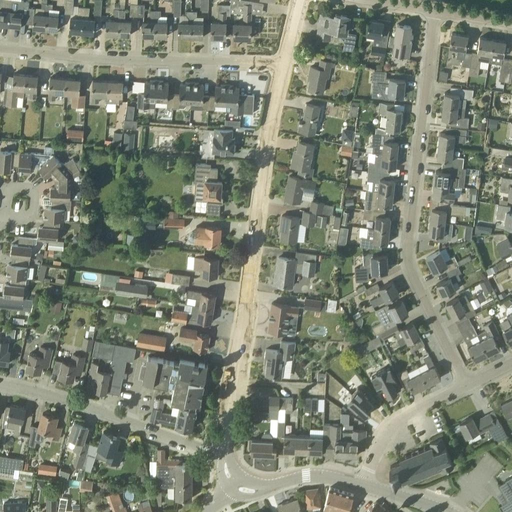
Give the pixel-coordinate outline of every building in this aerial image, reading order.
[(0,0),(0,24),(8,25),(11,0),(0,0)] [(29,2),(28,2),(21,1),(13,0),(11,0),(8,25),(21,27),(21,22),(27,23),(29,6),(29,2)] [(73,14),(73,0),(65,0),(65,13),(73,14)] [(101,16),(102,0),(98,0),(94,0),(94,16),(101,16)] [(174,0),(173,16),(179,17),(179,15),(181,15),(181,0),(174,0)] [(208,10),(208,0),(200,0),(200,10),(208,10)] [(251,24),(251,5),(251,1),(242,0),(230,0),(231,4),(231,5),(230,13),(244,13),(244,24),(234,24),(234,38),(250,39),(251,24)] [(33,28),(45,29),(47,3),(42,3),(41,14),(34,14),(33,24),(33,28)] [(57,30),(59,15),(48,14),(49,12),(52,10),(52,4),(47,3),(45,29),(57,30)] [(230,16),(230,13),(231,5),(218,5),(218,13),(219,13),(219,23),(211,23),(211,37),(225,38),(226,16),(230,16)] [(69,31),(81,32),(84,7),(78,7),(78,12),(78,18),(70,17),(69,31)] [(84,7),(81,32),(94,33),(95,19),(88,18),(88,12),(89,7),(84,7)] [(118,35),(119,9),(114,9),(114,15),(116,18),(116,20),(106,20),(105,34),(118,35)] [(124,15),(125,9),(119,9),(118,35),(130,35),(131,21),(124,21),(124,15)] [(154,36),(155,11),(150,10),(150,16),(153,18),(153,22),(142,21),(142,36),(154,36)] [(167,36),(168,22),(157,22),(157,19),(160,16),(160,11),(155,11),(154,36),(167,36)] [(186,16),(189,18),(188,23),(178,22),(178,36),(191,37),(191,11),(186,11),(186,16)] [(203,37),(204,23),(196,23),(196,12),(191,11),(191,37),(203,37)] [(349,17),(335,14),(335,17),(321,14),(317,38),(330,40),(331,31),(339,32),(338,37),(346,38),(347,32),(349,17)] [(384,59),(386,48),(388,36),(381,35),(383,22),(369,20),(367,35),(374,36),(371,54),(382,56),(381,59),(384,59)] [(411,43),(412,34),(409,33),(411,26),(397,24),(395,37),(389,36),(388,46),(393,47),(392,53),(408,56),(410,43),(411,43)] [(469,67),(472,53),(465,52),(467,36),(451,33),(449,47),(457,49),(456,59),(463,60),(462,66),(469,67)] [(489,62),(492,40),(479,38),(477,53),(478,53),(478,54),(472,53),(469,67),(468,75),(478,77),(480,61),(489,62)] [(503,57),(506,42),(492,40),(489,62),(501,65),(499,81),(504,82),(508,60),(502,59),(503,57)] [(335,68),(335,64),(331,63),(331,62),(320,60),(319,68),(310,67),(309,74),(311,75),(308,90),(322,93),(327,70),(329,71),(330,67),(335,68)] [(395,95),(403,96),(403,95),(405,80),(385,78),(386,72),(373,70),(372,81),(377,82),(385,99),(395,100),(395,95)] [(440,71),(438,80),(447,82),(448,72),(440,71)] [(24,98),(26,75),(13,74),(12,87),(5,86),(3,106),(17,107),(18,97),(24,98)] [(36,98),(38,76),(26,75),(24,98),(25,88),(31,89),(30,97),(36,98)] [(64,93),(65,78),(50,77),(48,99),(55,100),(55,93),(64,93)] [(84,107),(85,95),(79,94),(81,80),(65,78),(64,93),(73,94),(72,106),(84,107)] [(107,96),(108,81),(93,80),(91,103),(99,103),(99,95),(107,96)] [(155,99),(157,80),(150,80),(150,82),(145,82),(144,93),(138,92),(137,107),(149,107),(150,99),(155,99)] [(173,107),(173,95),(168,94),(168,83),(163,83),(163,81),(157,80),(155,99),(161,100),(161,102),(166,102),(166,107),(173,107)] [(122,104),(123,81),(108,81),(107,96),(107,103),(116,103),(116,104),(122,104)] [(191,101),(192,82),(186,82),(185,84),(180,84),(180,95),(173,95),(173,107),(178,107),(183,108),(184,106),(184,101),(191,101)] [(208,109),(209,97),(203,96),(204,85),(198,85),(199,83),(192,82),(191,101),(202,102),(201,109),(208,109)] [(226,104),(227,84),(221,84),(221,86),(216,86),(215,97),(209,97),(208,109),(214,110),(214,105),(220,105),(220,104),(226,104)] [(244,94),(244,98),(238,98),(239,87),(234,87),(234,85),(227,84),(226,104),(231,104),(231,112),(243,113),(252,113),(253,95),(244,94)] [(472,100),(473,90),(450,87),(450,93),(444,93),(443,106),(465,108),(466,99),(472,100)] [(386,127),(385,129),(390,129),(400,130),(401,116),(402,110),(394,109),(394,104),(380,102),(380,107),(379,112),(387,113),(387,117),(384,118),(383,125),(386,127)] [(314,134),(320,106),(306,103),(303,121),(299,120),(299,122),(298,130),(314,134)] [(468,129),(469,118),(464,118),(465,108),(443,106),(441,119),(447,119),(446,125),(468,129)] [(136,129),(137,120),(125,120),(124,128),(136,129)] [(489,120),(488,128),(496,129),(497,121),(489,120)] [(376,127),(375,134),(373,134),(371,147),(373,147),(372,153),(376,153),(397,155),(398,143),(392,142),(393,136),(389,135),(390,129),(385,129),(376,127)] [(465,143),(466,130),(446,127),(445,133),(440,133),(438,146),(453,147),(454,142),(465,143)] [(233,154),(235,138),(232,137),(232,130),(213,129),(213,142),(203,142),(202,142),(201,156),(214,157),(214,152),(233,154)] [(343,129),(341,140),(342,140),(342,145),(343,145),(353,147),(354,141),(355,137),(355,132),(353,132),(354,131),(343,129)] [(121,146),(122,133),(121,133),(120,133),(114,133),(114,134),(113,145),(121,146)] [(124,138),(123,149),(133,149),(134,138),(124,138)] [(309,168),(314,144),(299,141),(296,156),(293,155),(291,166),(299,168),(298,174),(312,177),(314,169),(309,168)] [(343,145),(341,155),(351,157),(353,147),(343,145)] [(53,154),(51,154),(52,147),(45,146),(44,154),(31,152),(31,153),(20,152),(20,151),(18,166),(18,172),(30,173),(30,167),(39,168),(53,154)] [(462,168),(464,158),(452,157),(453,147),(438,146),(437,159),(442,159),(442,166),(462,168)] [(511,150),(492,147),(491,154),(505,156),(504,164),(511,164),(511,150)] [(11,152),(0,150),(0,170),(10,171),(10,165),(18,166),(20,151),(11,151),(11,152)] [(397,155),(376,153),(374,163),(369,162),(368,171),(389,174),(390,168),(395,168),(397,155)] [(61,163),(53,155),(53,154),(39,168),(47,177),(52,173),(57,179),(80,171),(79,170),(81,169),(81,160),(75,162),(73,158),(62,163),(62,162),(61,163)] [(217,181),(218,169),(210,169),(206,165),(206,164),(195,163),(194,182),(195,182),(194,200),(207,201),(206,214),(219,215),(220,203),(223,203),(224,190),(221,190),(222,181),(217,181)] [(466,168),(462,168),(442,166),(441,172),(436,171),(434,184),(455,186),(456,186),(464,187),(466,168)] [(71,188),(72,178),(81,174),(80,171),(57,179),(57,187),(51,187),(50,199),(52,199),(71,200),(70,200),(70,188),(71,188)] [(393,193),(394,180),(388,180),(389,174),(368,171),(367,181),(373,181),(372,190),(393,193)] [(313,193),(315,183),(303,181),(303,179),(289,176),(284,200),(300,203),(302,191),(313,193)] [(511,198),(511,178),(502,177),(500,191),(509,192),(508,198),(511,198)] [(455,186),(434,184),(433,197),(438,197),(438,203),(453,205),(455,186)] [(475,201),(476,190),(469,189),(468,201),(475,201)] [(393,193),(372,190),(372,191),(370,191),(369,200),(365,199),(364,209),(385,211),(386,205),(391,206),(393,193)] [(72,192),(72,200),(80,200),(80,192),(72,192)] [(70,209),(71,200),(52,199),(51,207),(45,207),(44,219),(45,219),(60,220),(64,220),(65,209),(70,209)] [(333,214),(334,206),(324,204),(324,203),(312,201),(310,210),(333,214)] [(465,216),(465,215),(466,207),(453,205),(438,203),(437,209),(432,208),(430,222),(444,223),(445,214),(465,216)] [(510,206),(507,205),(499,204),(498,204),(496,218),(505,220),(504,226),(511,226),(511,212),(509,212),(510,206)] [(389,230),(390,218),(384,217),(385,211),(364,209),(363,218),(375,220),(374,229),(389,230)] [(303,211),(301,224),(302,224),(315,225),(316,213),(303,211)] [(296,241),(298,224),(299,217),(282,215),(280,226),(282,226),(280,240),(296,241)] [(317,215),(316,226),(326,227),(327,217),(317,215)] [(156,216),(140,216),(141,226),(141,229),(156,228),(156,216)] [(184,228),(184,218),(158,219),(158,227),(164,226),(164,229),(184,228)] [(60,220),(45,219),(45,227),(39,227),(38,238),(48,239),(58,240),(58,229),(59,229),(60,220)] [(451,237),(453,224),(444,223),(430,222),(429,234),(434,235),(433,241),(446,242),(447,236),(451,237)] [(219,245),(221,228),(199,226),(199,232),(192,231),(189,234),(188,239),(191,242),(200,243),(219,245)] [(374,229),(367,228),(366,237),(362,237),(361,246),(381,249),(382,243),(388,243),(389,230),(374,229)] [(511,242),(510,244),(505,233),(492,234),(503,256),(504,256),(506,261),(511,258),(511,242)] [(32,247),(33,244),(33,238),(19,236),(18,245),(12,244),(10,256),(15,256),(30,258),(31,247),(32,247)] [(440,251),(426,258),(433,272),(444,267),(447,272),(458,266),(458,265),(471,259),(470,255),(457,262),(454,256),(451,258),(450,256),(444,259),(440,251)] [(313,276),(316,255),(303,253),(296,252),(295,259),(278,257),(276,275),(275,275),(274,284),(292,286),(293,272),(302,273),(302,275),(313,276)] [(373,256),(373,253),(363,254),(364,265),(360,265),(361,268),(355,269),(356,280),(369,279),(368,272),(372,272),(387,271),(386,255),(373,256)] [(217,277),(218,258),(195,255),(194,268),(201,269),(201,276),(217,277)] [(29,267),(30,258),(15,256),(14,264),(8,264),(7,276),(26,278),(28,266),(29,267)] [(44,281),(47,266),(41,265),(38,280),(44,281)] [(442,296),(456,290),(452,283),(460,279),(458,274),(461,273),(458,266),(447,272),(449,278),(436,284),(442,296)] [(189,285),(190,276),(172,273),(171,283),(189,285)] [(25,287),(26,278),(7,276),(12,276),(11,284),(5,284),(3,296),(23,298),(24,286),(25,287)] [(101,279),(99,290),(115,292),(117,282),(107,280),(101,279)] [(491,284),(488,279),(480,283),(482,288),(491,284)] [(370,301),(372,305),(373,307),(399,294),(392,281),(379,288),(379,289),(382,295),(370,301)] [(148,287),(136,285),(117,282),(115,292),(134,295),(146,297),(148,287)] [(358,293),(366,288),(363,284),(355,289),(358,293)] [(213,308),(215,294),(188,289),(187,297),(201,299),(199,306),(213,308)] [(504,291),(497,295),(500,300),(507,296),(504,291)] [(3,296),(0,295),(0,306),(33,310),(34,299),(27,298),(23,298),(3,296)] [(473,314),(470,309),(472,308),(468,301),(469,301),(466,295),(459,298),(458,297),(446,304),(453,318),(456,323),(467,317),(473,314)] [(511,301),(507,298),(503,304),(508,308),(511,302),(511,301)] [(142,299),(141,304),(147,305),(147,306),(156,307),(156,300),(148,299),(147,299),(142,299)] [(327,301),(321,301),(306,299),(304,308),(320,310),(325,311),(327,301)] [(328,299),(326,311),(335,312),(336,300),(328,299)] [(52,300),(50,309),(60,311),(62,302),(52,300)] [(402,300),(389,306),(394,319),(408,313),(402,300)] [(297,315),(298,306),(290,305),(271,303),(268,330),(273,331),(274,333),(280,334),(281,332),(287,333),(289,314),(297,315)] [(213,308),(199,306),(194,305),(193,312),(172,309),(170,321),(186,323),(186,319),(211,323),(213,308)] [(509,344),(511,342),(511,314),(507,317),(508,319),(499,324),(503,331),(509,344)] [(477,335),(476,335),(467,317),(456,323),(465,341),(468,346),(467,347),(474,361),(487,355),(477,335)] [(486,330),(477,335),(487,355),(499,348),(493,335),(499,332),(493,320),(483,325),(486,330)] [(408,342),(420,336),(413,322),(401,328),(399,329),(397,325),(386,330),(380,333),(384,340),(395,334),(397,340),(400,345),(407,342),(408,342)] [(378,334),(380,333),(386,330),(383,325),(382,323),(372,328),(375,335),(378,334)] [(165,326),(163,336),(174,338),(175,328),(165,326)] [(207,351),(210,335),(196,333),(196,330),(181,328),(179,340),(195,343),(194,348),(207,351)] [(58,340),(60,332),(54,330),(52,338),(58,340)] [(138,333),(136,345),(164,350),(166,338),(138,333)] [(90,350),(92,339),(84,337),(81,349),(90,350)] [(375,347),(382,344),(382,343),(379,337),(371,340),(375,347)] [(7,350),(8,340),(0,339),(0,362),(8,364),(10,350),(7,350)] [(133,361),(134,359),(136,347),(95,339),(92,354),(112,358),(109,372),(97,369),(98,363),(92,362),(88,383),(93,384),(92,389),(106,392),(115,393),(120,394),(123,376),(126,377),(127,372),(124,372),(126,360),(133,361)] [(413,357),(416,355),(413,351),(424,345),(422,340),(408,347),(413,357)] [(293,358),(296,343),(281,341),(279,351),(265,349),(264,358),(267,358),(265,374),(267,374),(267,375),(282,377),(284,357),(293,358)] [(367,352),(363,345),(355,348),(359,355),(367,352)] [(42,365),(48,366),(52,349),(40,346),(38,355),(30,353),(26,369),(41,373),(42,365)] [(81,374),(84,357),(73,355),(71,363),(55,359),(52,372),(59,373),(58,377),(73,380),(75,373),(81,374)] [(441,378),(429,355),(423,357),(428,367),(420,371),(427,385),(441,378)] [(142,379),(144,380),(153,382),(152,383),(174,387),(171,401),(179,403),(177,415),(161,411),(162,409),(153,407),(150,420),(159,422),(159,421),(175,424),(175,425),(181,426),(180,431),(186,432),(187,427),(192,428),(194,417),(195,417),(197,408),(196,407),(197,402),(199,403),(206,369),(204,369),(205,364),(177,358),(177,361),(155,356),(155,357),(147,356),(146,360),(144,360),(141,374),(143,375),(142,379)] [(8,365),(7,376),(15,377),(16,365),(8,365)] [(390,367),(386,369),(385,368),(376,372),(377,374),(372,377),(377,386),(382,383),(388,396),(397,391),(396,390),(400,388),(400,390),(401,389),(390,367)] [(427,385),(420,371),(418,367),(407,373),(406,370),(398,374),(406,391),(411,388),(413,392),(427,385)] [(358,387),(351,394),(354,396),(368,409),(373,403),(366,397),(367,395),(358,387)] [(278,419),(278,409),(279,397),(269,396),(269,412),(254,411),(254,417),(278,419)] [(354,396),(347,403),(357,411),(358,410),(365,416),(370,411),(368,409),(354,396)] [(511,416),(511,400),(511,401),(511,400),(501,405),(508,418),(511,416)] [(6,405),(4,414),(2,427),(6,428),(6,427),(11,406),(7,405),(6,405)] [(19,436),(22,421),(26,408),(11,405),(11,406),(6,427),(15,428),(14,434),(19,436)] [(507,436),(494,411),(490,413),(474,421),(472,417),(459,423),(467,437),(478,431),(479,434),(489,429),(496,441),(507,436)] [(49,413),(45,412),(45,413),(43,413),(38,428),(32,426),(30,438),(28,445),(35,447),(36,441),(39,443),(42,442),(45,431),(51,432),(49,437),(58,440),(62,428),(55,426),(56,421),(54,421),(55,416),(49,415),(49,413)] [(286,452),(287,435),(284,434),(285,421),(284,421),(279,421),(277,421),(277,434),(277,435),(276,447),(276,455),(284,455),(285,451),(286,452)] [(73,465),(82,468),(90,443),(83,441),(88,426),(74,422),(69,438),(70,438),(77,440),(75,448),(74,450),(78,452),(73,465)] [(339,455),(341,430),(340,430),(340,425),(323,424),(323,436),(322,453),(323,453),(335,454),(339,455)] [(366,430),(353,430),(341,430),(339,455),(357,455),(357,448),(365,448),(366,430)] [(116,448),(120,437),(104,431),(98,447),(95,457),(106,460),(118,464),(123,451),(116,448)] [(261,454),(276,455),(276,447),(277,435),(271,435),(269,432),(264,432),(262,435),(261,439),(252,439),(252,440),(251,452),(256,452),(256,454),(256,456),(257,457),(259,457),(261,456),(261,454)] [(296,452),(297,435),(287,435),(286,452),(296,452)] [(309,453),(309,436),(297,435),(296,452),(309,453)] [(309,453),(322,453),(323,436),(309,436),(309,453)] [(445,446),(442,438),(430,443),(431,446),(425,449),(424,447),(424,449),(419,451),(418,449),(417,450),(412,452),(411,452),(412,454),(406,456),(405,454),(405,455),(405,457),(399,459),(400,462),(395,464),(390,466),(392,471),(391,471),(389,471),(390,473),(392,479),(393,480),(394,480),(394,479),(395,479),(397,484),(403,481),(403,482),(407,480),(408,482),(415,479),(415,481),(439,471),(440,472),(441,472),(454,467),(450,459),(451,459),(446,446),(445,446)] [(0,454),(0,465),(8,466),(9,456),(0,454)] [(17,458),(16,468),(22,469),(24,459),(17,458)] [(179,460),(174,460),(156,459),(156,480),(179,480),(179,483),(192,483),(192,473),(194,473),(194,467),(192,467),(192,463),(179,463),(179,460)] [(0,475),(18,478),(19,470),(0,466),(0,475)] [(78,471),(75,479),(81,480),(83,473),(78,471)] [(511,511),(511,475),(506,480),(498,485),(508,500),(499,506),(502,511),(511,511)] [(93,481),(83,480),(81,480),(80,490),(91,492),(93,481)] [(170,486),(174,486),(174,498),(192,498),(192,483),(179,483),(179,480),(156,480),(156,487),(170,487),(170,486)] [(350,511),(353,494),(330,487),(326,505),(326,511),(350,511)] [(302,511),(298,498),(296,498),(295,498),(291,499),(291,500),(278,505),(280,511),(285,511),(286,511),(285,511),(326,511),(320,511),(317,489),(304,490),(306,507),(313,506),(313,510),(302,511)] [(137,511),(124,511),(117,491),(110,494),(115,511),(153,511),(149,501),(138,504),(140,511),(137,511)] [(55,511),(56,498),(47,498),(47,500),(47,511),(43,511),(42,511),(55,511)] [(65,511),(68,499),(61,498),(57,511),(65,511)] [(389,511),(376,501),(366,511),(389,511)] [(22,511),(22,502),(10,503),(3,504),(3,511),(22,511)]
